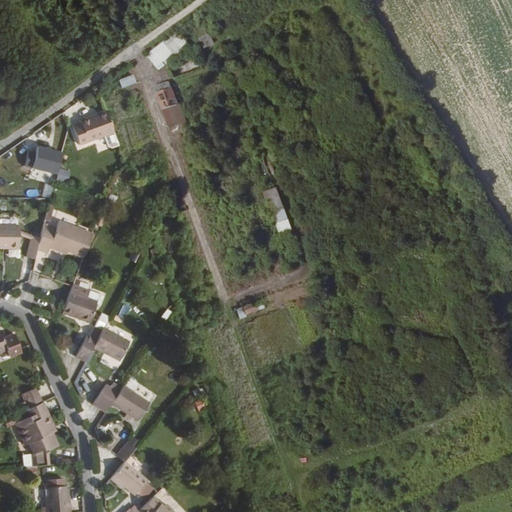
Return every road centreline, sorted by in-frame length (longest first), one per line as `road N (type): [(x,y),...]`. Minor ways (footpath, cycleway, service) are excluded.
road 1 (unknown): [(132,53),(230,317)]
road 2 (residential): [(204,0),(0,145)]
road 3 (residential): [(88,511),(81,442),(24,315),(0,309)]
